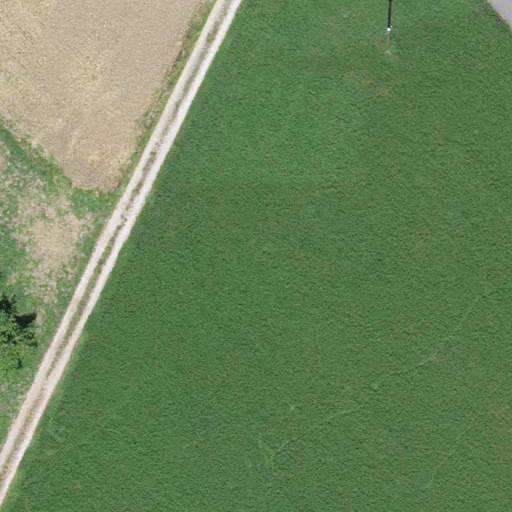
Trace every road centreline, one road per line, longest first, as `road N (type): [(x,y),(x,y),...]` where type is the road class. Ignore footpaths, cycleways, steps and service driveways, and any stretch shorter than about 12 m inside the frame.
road 1 (track): [(226,0),(0,476)]
road 2 (track): [(0,92),(37,132),(59,176),(0,372)]
